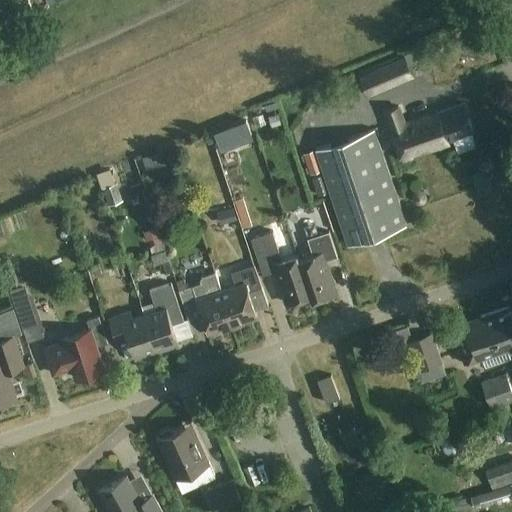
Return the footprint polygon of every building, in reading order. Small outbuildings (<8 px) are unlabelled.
[(415,79),(405,55),(360,73),(370,97),(415,79)] [(474,130),(464,103),(438,112),(438,111),(405,124),(399,107),(385,112),(403,161),(449,143),(448,140),(474,130)] [(270,115),(221,133),(228,152),(261,140),(256,126),(272,121),(270,115)] [(407,226),(375,130),(316,150),(348,245),(407,226)] [(131,202),(126,169),(108,171),(113,205),(131,202)] [(491,176),(479,180),(486,197),(497,193),(491,176)] [(281,238),(294,235),(290,222),(277,226),(281,238)] [(313,255),(300,259),(299,260),(311,295),(310,296),(312,301),(336,293),(325,261),(338,257),(329,231),(308,238),(313,255)] [(299,260),(300,259),(298,254),(282,259),(273,232),(252,239),(264,275),(275,271),(286,304),(310,296),(311,295),(299,260)] [(221,289),(234,327),(245,323),(244,321),(258,316),(256,311),(269,306),(255,264),(232,272),(236,284),(221,289)] [(234,327),(221,289),(216,272),(202,277),(200,281),(200,283),(179,290),(187,313),(200,308),(208,333),(222,328),(224,330),(234,327)] [(157,310),(145,314),(157,352),(180,344),(173,324),(184,320),(172,283),(150,290),(157,310)] [(27,284),(11,289),(19,315),(36,310),(27,284)] [(511,353),(511,316),(509,307),(451,327),(464,364),(482,357),(484,363),(500,357),(499,353),(508,350),(510,354),(511,353)] [(135,359),(157,352),(145,314),(133,318),(131,311),(109,318),(117,342),(129,339),(135,359)] [(108,343),(99,316),(87,320),(90,330),(64,339),(65,342),(46,349),(54,374),(73,368),(77,379),(104,369),(96,347),(108,343)] [(443,363),(433,333),(406,342),(412,358),(405,360),(409,374),(443,363)] [(24,366),(14,336),(0,340),(0,404),(17,399),(8,371),(24,366)] [(340,398),(331,375),(318,380),(326,403),(340,398)] [(511,400),(511,392),(506,375),(482,382),(494,417),(511,412),(507,402),(511,400)] [(209,463),(191,424),(174,432),(169,430),(162,433),(160,438),(158,439),(176,479),(209,463)] [(511,478),(511,461),(474,473),(476,480),(458,485),(461,494),(511,478)] [(141,501),(127,476),(99,491),(110,511),(162,511),(153,495),(141,501)] [(228,511),(245,505),(235,482),(209,493),(217,511),(228,511)]
